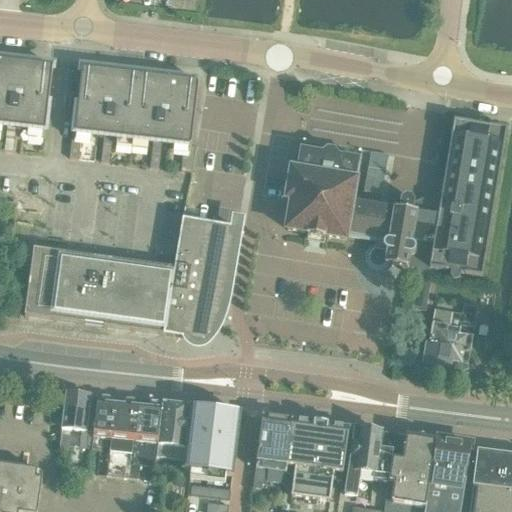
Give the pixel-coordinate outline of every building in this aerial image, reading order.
[(0,61),(0,127),(7,128),(4,153),(13,154),(16,129),(45,133),(53,68),(0,61)] [(74,113),(69,161),(78,162),(81,136),(103,138),(100,164),(110,165),(113,140),(132,142),(140,77),(82,70),(77,114),(75,114),(75,113),(74,113)] [(140,77),(132,142),(152,144),(149,170),(159,171),(162,145),(183,148),(180,174),(192,175),(196,149),(191,148),(199,84),(140,77)] [(292,172),(287,201),(292,202),(287,232),(308,236),(308,238),(324,241),(325,238),(346,242),(346,239),(382,245),(381,251),(375,252),(375,251),(373,252),(371,253),(370,255),(369,257),(368,258),(368,260),(368,262),(368,264),(369,266),(370,268),(372,269),(373,270),(375,271),(377,271),(379,271),(381,271),(383,270),(384,269),(386,268),(407,271),(407,269),(416,271),(415,277),(428,279),(430,271),(450,274),(450,278),(450,279),(450,280),(451,281),(452,282),(453,283),(454,283),(455,283),(456,283),(457,283),(458,282),(459,282),(459,281),(460,280),(461,276),(482,280),(482,279),(506,131),(484,128),(482,125),(479,125),(476,126),(454,123),(439,209),(435,208),(436,204),(423,202),(422,206),(413,205),(414,204),(411,200),(406,199),(402,202),(400,212),(352,204),(359,162),(338,158),(334,153),(327,152),(322,156),(301,152),(297,173),(292,172)] [(370,154),(363,193),(381,196),(388,157),(370,154)] [(0,210),(15,212),(16,206),(17,206),(17,205),(0,202),(0,210)] [(34,251),(24,318),(163,337),(191,342),(189,339),(187,335),(186,331),(185,328),(184,324),(218,326),(220,320),(222,315),(224,310),(225,305),(226,301),(226,297),(233,257),(235,244),(236,241),(238,231),(182,221),(174,271),(172,271),(172,270),(34,251)] [(461,317),(434,313),(425,366),(448,370),(451,375),(456,376),(462,377),(465,373),(467,373),(478,310),(463,307),(461,317)] [(66,395),(62,431),(83,433),(81,449),(92,450),(98,400),(92,398),(92,397),(66,395)] [(98,400),(92,450),(100,451),(101,442),(110,443),(111,443),(117,401),(98,399),(98,400)] [(107,470),(106,480),(130,483),(130,482),(138,483),(139,469),(139,468),(131,467),(139,404),(117,401),(111,443),(110,443),(107,470)] [(139,468),(139,469),(154,470),(155,460),(156,460),(162,406),(144,404),(139,404),(131,467),(139,468)] [(162,406),(156,460),(172,462),(184,464),(190,409),(163,406),(162,406)] [(192,409),(184,473),(232,478),(233,472),(240,414),(217,412),(193,409),(192,409)] [(280,420),(277,423),(263,421),(264,418),(263,418),(252,490),(261,491),(262,486),(266,487),(266,483),(283,486),(291,425),(289,425),(286,421),(280,420)] [(314,424),(313,425),(292,422),(291,422),(291,425),(283,486),(284,486),(285,476),(294,477),(291,499),(330,504),(333,483),(341,484),(349,430),(328,427),(328,426),(314,424)] [(350,457),(344,497),(357,498),(360,480),(360,474),(374,476),(373,482),(387,484),(388,473),(390,473),(396,436),(395,436),(394,440),(390,439),(391,436),(378,434),(375,432),(367,431),(364,432),(361,432),(357,431),(355,431),(352,458),(350,457)] [(388,484),(384,511),(409,511),(415,508),(425,510),(436,439),(435,439),(408,435),(407,435),(406,438),(397,437),(397,436),(396,436),(390,473),(388,484)] [(70,438),(61,437),(60,451),(69,452),(70,438)] [(461,511),(471,451),(468,444),(437,439),(425,510),(424,511),(461,511)] [(470,511),(511,511),(511,456),(478,452),(470,511)] [(0,511),(37,511),(39,500),(42,480),(36,480),(37,472),(29,471),(20,469),(0,466),(0,511)] [(142,482),(151,483),(152,473),(143,472),(142,482)] [(188,487),(187,497),(198,498),(199,488),(188,487)] [(199,488),(198,498),(208,499),(209,490),(199,488)] [(209,490),(208,499),(218,500),(219,491),(209,490)] [(219,491),(218,500),(229,502),(230,492),(219,491)]
